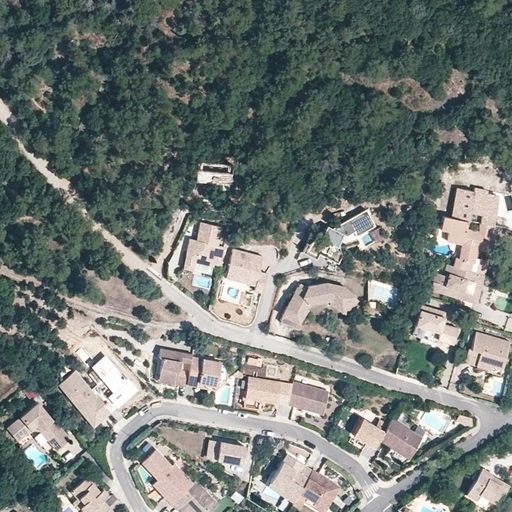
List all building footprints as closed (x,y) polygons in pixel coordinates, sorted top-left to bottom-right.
[(232,164),(197,160),(194,180),(230,184),(232,164)] [(457,185),(451,218),(490,226),(492,226),(498,193),(487,191),(488,188),(474,185),(474,188),(457,185)] [(333,228),(327,226),(322,237),(310,231),(301,251),(315,258),(318,251),(338,260),(342,253),(337,245),(341,235),(349,232),(354,238),(375,227),(366,211),(333,228)] [(484,258),(471,255),(473,245),(486,248),(490,234),(488,233),(490,226),(451,218),(443,216),(440,228),(448,230),(446,239),(461,242),(457,256),(456,256),(453,266),(480,274),(484,258)] [(219,265),(223,247),(216,245),(221,227),(200,222),(196,240),(189,239),(185,256),(194,258),(194,261),(212,265),(212,263),(219,265)] [(261,256),(231,249),(224,278),(235,281),(236,278),(254,282),(253,285),(252,290),(260,292),(265,273),(257,271),(261,256)] [(192,270),(194,261),(194,258),(185,256),(182,267),(192,270)] [(429,289),(454,296),(455,288),(468,291),(471,280),(478,282),(480,274),(453,266),(444,264),(441,274),(433,273),(429,289)] [(353,295),(342,285),(324,280),(305,283),(302,289),(295,286),(280,313),(293,320),(296,322),(300,313),(305,308),(300,303),(305,300),(306,302),(315,298),(321,298),(327,298),(327,302),(333,305),(339,310),(353,295)] [(471,280),(468,291),(455,288),(454,296),(473,301),(478,282),(471,280)] [(343,314),(357,299),(353,295),(339,310),(343,314)] [(309,305),(318,301),(327,302),(327,298),(321,298),(315,298),(306,302),(305,300),(300,303),(305,308),(309,305)] [(452,343),(457,328),(441,323),(444,312),(421,305),(412,335),(436,342),(437,339),(452,343)] [(290,325),(293,320),(280,313),(280,314),(278,320),(290,325)] [(502,368),(509,342),(475,332),(470,349),(468,348),(467,351),(464,362),(475,365),(476,360),(491,364),(502,368)] [(191,356),(191,354),(160,348),(158,357),(161,357),(158,374),(174,377),(173,384),(185,386),(186,383),(191,356)] [(464,362),(467,351),(460,349),(457,359),(464,362)] [(115,406),(137,388),(127,377),(125,379),(104,354),(90,366),(111,392),(106,396),(115,406)] [(215,385),(220,361),(191,356),(186,383),(197,385),(198,382),(215,385)] [(248,357),(247,363),(260,366),(261,358),(257,357),(256,359),(248,357)] [(490,369),(491,364),(476,360),(475,365),(490,369)] [(245,363),(243,371),(257,375),(260,368),(245,363)] [(110,412),(75,370),(58,384),(84,416),(94,408),(103,418),(110,412)] [(173,384),(174,377),(158,374),(157,381),(173,384)] [(287,403),(292,384),(248,376),(245,398),(260,400),(264,401),(287,404),(287,403)] [(325,404),(328,392),(293,382),(292,384),(287,403),(302,408),(303,404),(318,408),(325,404)] [(22,390),(30,399),(38,393),(30,383),(22,390)] [(37,402),(13,422),(23,435),(30,429),(40,430),(41,431),(47,439),(56,450),(68,440),(37,402)] [(318,408),(303,404),(302,408),(322,414),(325,404),(318,408)] [(103,418),(94,408),(84,416),(93,427),(103,418)] [(472,425),(471,417),(459,414),(456,419),(468,427),(472,425)] [(408,459),(422,437),(392,417),(388,424),(383,431),(378,440),(408,459)] [(375,426),(362,418),(352,434),(373,447),(378,440),(383,431),(375,426)] [(383,431),(388,424),(379,419),(375,426),(383,431)] [(6,427),(16,440),(23,435),(13,422),(6,427)] [(42,444),(47,439),(41,431),(35,436),(42,444)] [(240,464),(244,445),(208,439),(204,457),(240,464)] [(171,465),(156,449),(141,462),(163,486),(158,490),(170,503),(192,483),(174,463),(171,465)] [(291,501),(311,469),(303,464),(300,467),(295,464),(297,460),(286,453),(269,481),(291,495),(288,499),(291,501)] [(504,494),(509,485),(500,480),(498,484),(488,478),(490,475),(491,473),(481,467),(479,472),(473,480),(465,494),(475,500),(478,494),(493,502),(499,491),(504,494)] [(321,511),(323,511),(340,486),(312,468),(311,469),(291,501),(290,503),(298,508),(305,496),(315,502),(312,506),(321,511)] [(500,480),(490,475),(488,478),(498,484),(500,480)] [(109,508),(103,500),(108,495),(103,489),(100,492),(92,483),(91,484),(86,478),(71,491),(77,499),(79,497),(84,503),(80,506),(84,511),(105,511),(109,508)] [(209,511),(218,504),(195,480),(192,483),(170,503),(176,510),(179,508),(182,511),(191,511),(193,510),(194,511),(209,511)] [(235,491),(230,498),(238,503),(243,497),(235,491)] [(84,503),(79,497),(77,499),(73,502),(78,508),(80,506),(84,503)]
